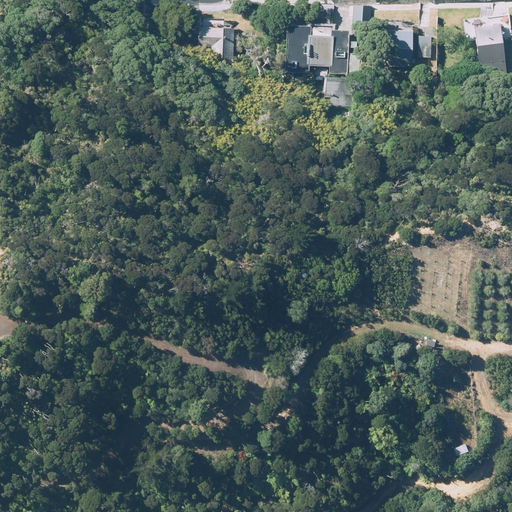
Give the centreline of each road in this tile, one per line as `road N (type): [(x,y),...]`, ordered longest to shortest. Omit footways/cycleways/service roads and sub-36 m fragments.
road 1 (track): [(124,448),(199,448),(245,435),(288,406),(329,347),(372,319),(511,346)]
road 2 (track): [(363,511),(409,475),(438,479),(473,467),(500,439),(490,385),(495,344)]
